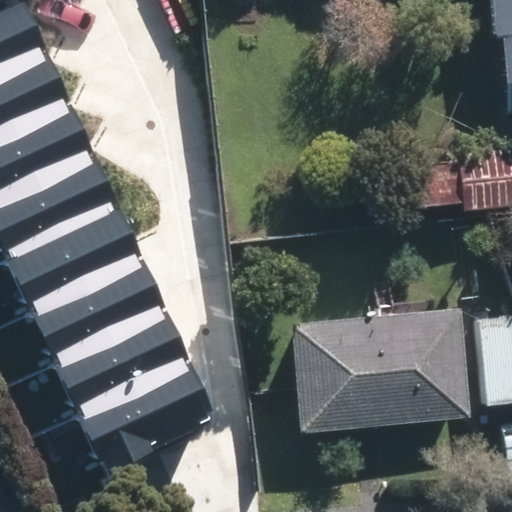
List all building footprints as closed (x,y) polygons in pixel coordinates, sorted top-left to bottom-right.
[(20,0),(0,0),(0,243),(107,471),(218,419),(20,0)] [(199,0),(123,0),(125,49),(201,47),(199,0)] [(511,122),(511,0),(479,0),(484,40),(490,39),(494,85),(508,82),(511,122)] [(511,207),(511,149),(448,155),(449,164),(398,169),(402,211),(453,206),(455,213),(511,207)] [(464,417),(455,311),(280,325),(289,434),(464,417)] [(478,407),(511,404),(511,316),(470,320),(478,407)]
